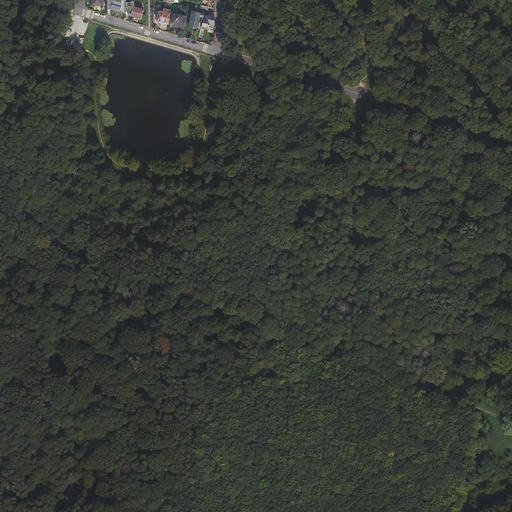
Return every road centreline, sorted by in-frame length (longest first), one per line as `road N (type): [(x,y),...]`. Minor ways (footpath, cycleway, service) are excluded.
road 1 (track): [(0,227),(511,423)]
road 2 (track): [(158,511),(359,96)]
road 3 (residential): [(218,51),(511,141)]
road 4 (track): [(511,263),(478,409)]
road 5 (residential): [(79,11),(218,51)]
road 6 (track): [(0,123),(56,46),(68,7)]
